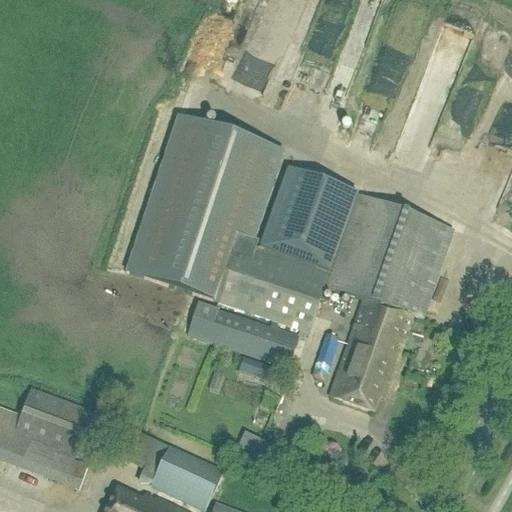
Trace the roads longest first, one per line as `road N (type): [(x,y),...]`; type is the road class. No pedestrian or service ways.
road 1 (unknown): [(511,238),(241,109)]
road 2 (secondary): [(437,511),(511,385)]
